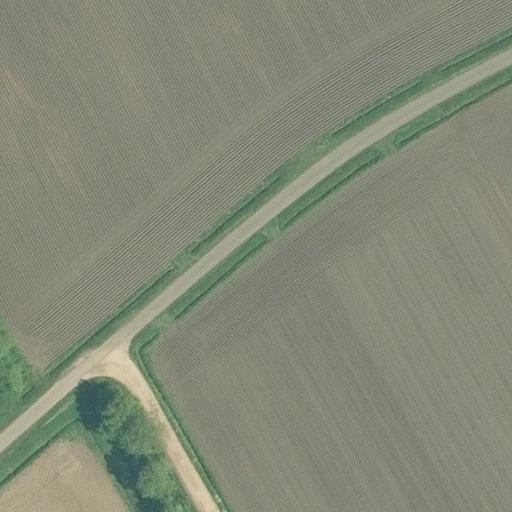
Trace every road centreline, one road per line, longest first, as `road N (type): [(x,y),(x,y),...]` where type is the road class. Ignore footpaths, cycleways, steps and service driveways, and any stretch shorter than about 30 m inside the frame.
road 1 (unclassified): [(0,446),(300,185),(404,115),(511,58)]
road 2 (track): [(203,511),(109,349)]
